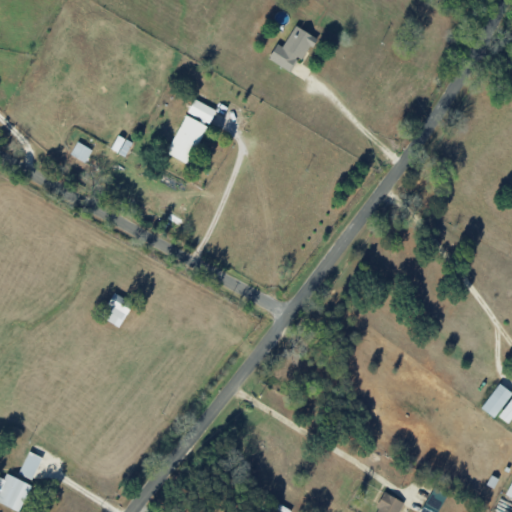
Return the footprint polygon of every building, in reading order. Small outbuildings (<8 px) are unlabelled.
[(316,38),(295,26),(283,47),(277,44),(268,59),(290,71),(298,58),(303,60),(316,38)] [(167,155),(189,164),(206,125),(209,126),(216,109),(194,100),(187,115),(184,114),(167,155)] [(92,149),(77,142),(71,155),(86,162),(92,149)] [(494,418),(511,393),(499,383),(481,408),(494,418)] [(508,423),(511,417),(511,397),(498,416),(508,423)] [(32,479),(42,457),(29,451),(19,473),(32,479)] [(0,503),(20,511),(31,484),(6,474),(4,479),(0,477),(0,503)] [(389,511),(399,511),(404,501),(383,492),(377,507),(389,511)]
